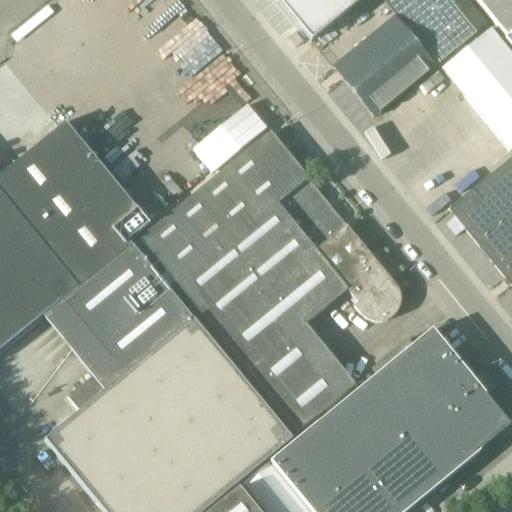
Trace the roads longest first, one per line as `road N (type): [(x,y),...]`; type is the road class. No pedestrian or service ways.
road 1 (unclassified): [(61,511),(0,436),(0,17),(22,0)]
road 2 (unclassified): [(511,353),(216,0)]
